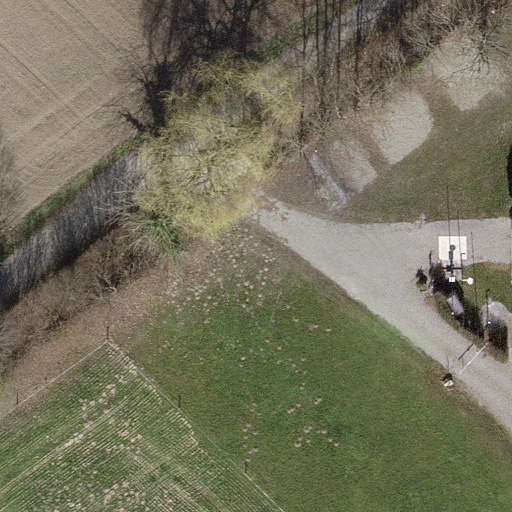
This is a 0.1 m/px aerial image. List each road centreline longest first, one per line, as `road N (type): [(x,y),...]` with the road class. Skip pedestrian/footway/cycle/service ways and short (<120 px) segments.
road 1 (track): [(511,393),(480,379),(337,256),(184,158)]
road 2 (track): [(184,158),(389,0)]
road 3 (track): [(0,304),(184,158)]
